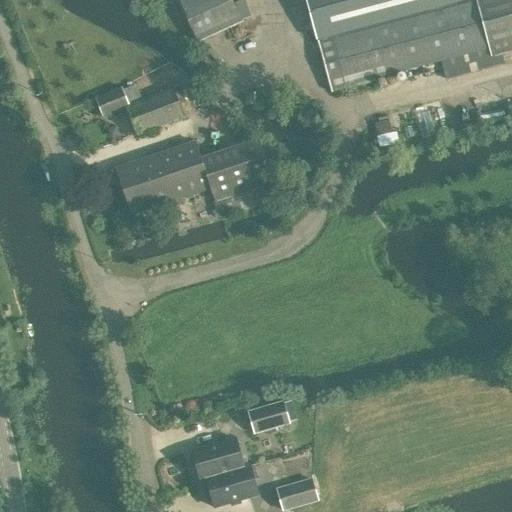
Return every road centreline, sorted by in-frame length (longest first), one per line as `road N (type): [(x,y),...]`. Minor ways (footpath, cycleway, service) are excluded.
road 1 (unclassified): [(151,511),(105,301),(0,18)]
road 2 (track): [(511,179),(401,208),(148,393),(126,398)]
